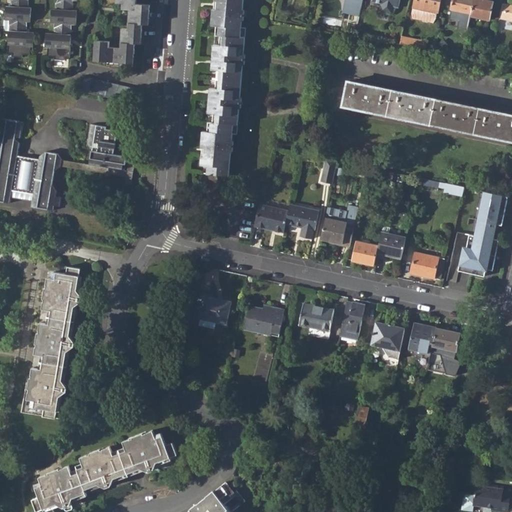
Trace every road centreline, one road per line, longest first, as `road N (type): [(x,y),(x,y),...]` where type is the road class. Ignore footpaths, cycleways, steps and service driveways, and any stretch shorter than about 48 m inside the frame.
road 1 (residential): [(511,309),(176,244),(161,229)]
road 2 (residential): [(135,267),(118,303),(124,351),(226,423),(233,450),(201,489),(140,511)]
road 3 (residential): [(45,240),(16,394)]
road 4 (residential): [(161,229),(175,92)]
